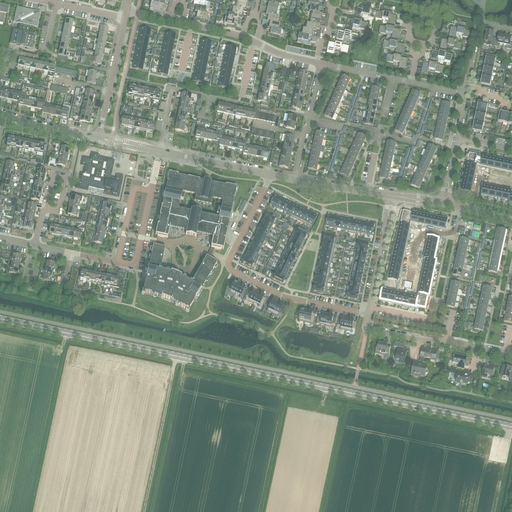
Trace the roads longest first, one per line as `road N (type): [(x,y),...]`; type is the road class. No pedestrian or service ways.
road 1 (primary): [(511,427),(0,318)]
road 2 (residential): [(367,315),(290,299),(231,270),(270,174)]
road 3 (residential): [(36,245),(135,266),(160,151)]
road 4 (residential): [(511,354),(366,329),(367,315)]
road 5 (track): [(143,511),(176,356)]
road 6 (residential): [(97,137),(124,18)]
